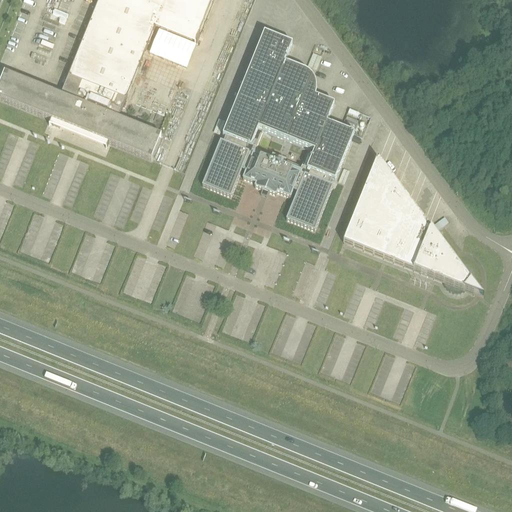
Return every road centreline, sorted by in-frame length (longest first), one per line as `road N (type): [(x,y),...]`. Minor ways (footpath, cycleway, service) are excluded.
road 1 (unclassified): [(511,271),(477,357),(451,373),(0,189)]
road 2 (motorway): [(459,511),(0,326)]
road 3 (motorway): [(0,354),(389,511)]
road 4 (unclassified): [(511,253),(464,220),(301,0)]
